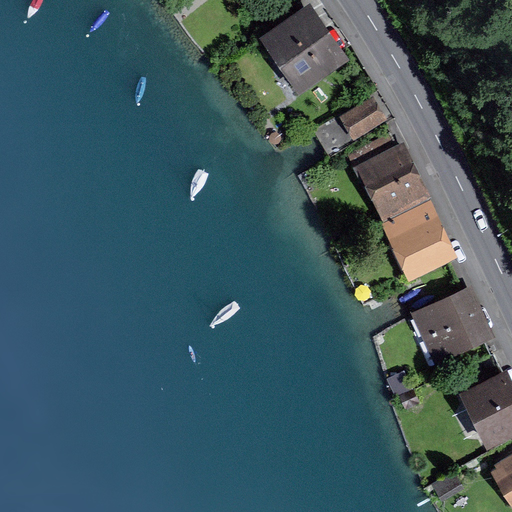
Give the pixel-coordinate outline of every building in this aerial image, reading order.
[(349,60),(308,2),(258,37),(298,95),(349,60)] [(352,141),(386,119),(371,95),(337,117),(352,141)] [(380,222),(430,198),(402,142),(396,145),(390,133),(347,154),(380,222)] [(430,203),(380,226),(406,281),(456,258),(430,203)] [(493,339),(470,286),(409,313),(410,315),(433,366),(493,339)] [(511,436),(511,386),(504,371),(456,395),(484,451),(511,436)] [(418,400),(413,389),(401,395),(406,406),(418,400)] [(511,454),(493,466),(495,470),(489,474),(511,510),(511,454)] [(440,501),(463,488),(453,471),(430,485),(440,501)]
